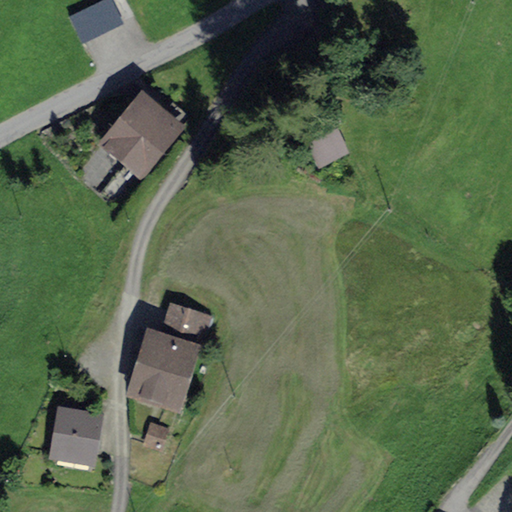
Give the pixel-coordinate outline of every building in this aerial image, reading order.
[(147,100),(108,148),(144,177),(183,130),(147,100)] [(341,128),(310,138),(319,163),(349,153),(341,128)] [(211,322),(176,310),(166,341),(201,351),(211,322)] [(166,341),(153,337),(136,395),(183,409),(201,351),(166,341)] [(101,420),(62,414),(55,461),(94,467),(101,420)]
